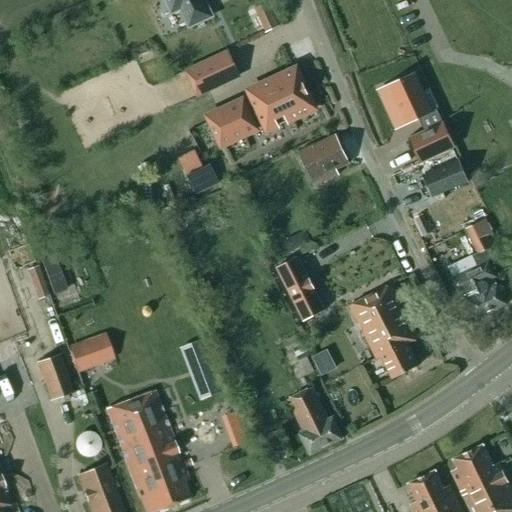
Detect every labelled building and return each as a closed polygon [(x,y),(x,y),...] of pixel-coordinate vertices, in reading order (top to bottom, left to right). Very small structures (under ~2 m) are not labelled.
[(165,0),(172,13),(181,9),(189,27),(211,17),(203,0),(165,0)] [(267,4),(255,10),(266,32),(278,27),(267,4)] [(238,77),(227,53),(187,72),(198,96),(201,94),(238,77)] [(309,106),(290,66),(243,88),(247,97),(238,101),(236,98),(210,110),(202,114),(206,121),(215,143),(250,127),(244,115),(253,111),(262,128),(309,106)] [(416,81),(391,93),(408,131),(434,119),(416,81)] [(443,125),(410,140),(420,162),(453,146),(443,125)] [(330,135),(300,148),(302,151),(294,154),(310,188),(333,177),(331,172),(345,165),(332,137),(331,137),(330,135)] [(464,185),(454,163),(419,177),(429,199),(464,185)] [(210,166),(188,176),(196,194),(218,183),(210,166)] [(431,232),(422,214),(413,218),(422,236),(431,232)] [(472,256),(477,266),(451,279),(459,296),(467,292),(470,298),(466,300),(476,320),(507,305),(497,285),(490,289),(487,282),(496,277),(488,261),(494,258),(489,249),(491,248),(486,237),(492,234),(485,219),(466,228),(478,253),(472,256)] [(297,233),(295,238),(298,246),(309,240),(304,230),(297,233)] [(276,270),(301,324),(323,314),(298,260),(276,270)] [(392,285),(349,306),(376,360),(381,358),(392,380),(418,366),(407,344),(419,338),(407,314),(405,315),(399,304),(401,303),(392,285)] [(45,299),(39,301),(43,311),(49,309),(45,299)] [(78,371),(114,358),(105,334),(69,347),(78,371)] [(295,336),(283,342),(288,352),(292,350),(300,346),(295,336)] [(202,349),(193,352),(204,382),(213,379),(202,349)] [(328,352),(311,359),(320,379),(336,373),(328,352)] [(73,392),(59,354),(35,363),(49,401),(73,392)] [(306,358),(298,362),(306,376),(313,372),(306,358)] [(310,455),(325,447),(330,445),(343,439),(332,418),(329,420),(312,387),(299,394),(287,400),(303,432),(299,434),(310,455)] [(95,391),(86,395),(94,415),(103,412),(95,391)] [(145,511),(152,511),(190,498),(184,482),(188,480),(156,395),(154,391),(131,400),(126,402),(106,409),(145,511)] [(80,434),(75,455),(96,460),(101,439),(80,434)] [(483,446),(452,461),(456,469),(451,471),(461,491),(470,511),(511,511),(511,490),(509,484),(508,482),(498,463),(493,466),(490,460),(483,446)] [(122,511),(103,465),(74,477),(89,511),(122,511)] [(435,471),(408,485),(414,499),(408,502),(412,511),(460,511),(446,482),(442,485),(435,471)] [(0,508),(10,504),(0,478),(0,511),(1,511),(0,509),(0,508)]
